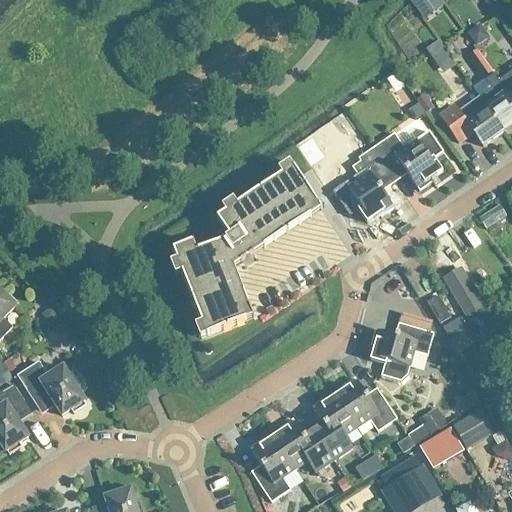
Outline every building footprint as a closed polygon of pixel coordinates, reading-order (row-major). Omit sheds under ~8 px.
[(472,45),(487,36),(479,24),(465,34),(472,45)] [(460,59),(481,73),(489,63),(468,48),(460,59)] [(435,50),(426,58),(437,70),(446,61),(435,50)] [(511,72),(499,82),(511,100),(511,72)] [(493,74),(486,80),(492,89),(479,98),(503,133),(511,126),(511,100),(499,82),(493,74)] [(405,103),(411,115),(427,108),(421,96),(405,103)] [(503,133),(479,98),(458,112),(455,107),(439,118),(458,144),(473,133),(482,147),(503,133)] [(394,134),(371,150),(391,178),(403,170),(419,192),(432,183),(430,180),(442,172),(433,159),(443,153),(428,132),(404,149),(394,134)] [(391,178),(371,150),(357,159),(360,163),(352,168),(360,180),(347,188),(360,208),(357,210),(366,224),(378,216),(380,218),(393,209),(378,187),(391,178)] [(321,210),(299,177),(293,168),(216,219),(228,237),(224,240),(216,245),(215,245),(196,252),(192,243),(172,251),(206,337),(253,318),(243,293),(236,296),(222,262),(235,255),(240,264),(253,255),(248,247),(257,240),(263,249),(321,210)] [(460,269),(445,279),(467,317),(483,307),(460,269)] [(0,340),(12,328),(3,320),(15,307),(0,292),(0,340)] [(439,324),(450,318),(437,296),(426,303),(439,324)] [(373,347),(369,361),(385,366),(382,376),(400,382),(407,375),(413,353),(427,357),(433,335),(404,326),(400,338),(394,337),(374,331),(370,346),(373,347)] [(62,368),(47,377),(38,363),(16,377),(39,411),(52,403),(61,417),(70,411),(73,415),(85,407),(83,403),(84,402),(76,390),(80,388),(71,374),(67,376),(62,368)] [(335,396),(357,430),(369,422),(377,433),(396,420),(380,395),(369,402),(354,379),(341,388),(343,391),(335,396)] [(0,446),(5,453),(6,452),(9,456),(21,448),(18,445),(28,438),(15,419),(28,411),(12,386),(0,393),(0,446)] [(357,430),(335,396),(326,402),(324,399),(311,408),(326,430),(317,437),(333,462),(352,450),(344,438),(357,430)] [(456,421),(455,420),(450,423),(466,451),(494,435),(478,408),(456,421)] [(281,432),(273,437),(295,471),(307,463),(315,474),(333,462),(317,437),(307,443),(292,420),(279,429),(281,432)] [(464,452),(449,427),(418,445),(432,470),(464,452)] [(295,471),(273,437),(264,443),(262,440),(249,449),(264,471),(254,478),(271,504),(290,491),(282,479),(295,471)] [(498,468),(511,460),(511,454),(503,438),(487,447),(498,468)] [(402,511),(437,491),(416,457),(380,479),(386,488),(382,491),(394,511),(402,511)] [(475,506),(492,501),(488,488),(472,493),(475,506)] [(141,511),(139,502),(134,503),(130,490),(104,498),(108,511),(141,511)] [(454,511),(475,511),(469,502),(454,511)]
